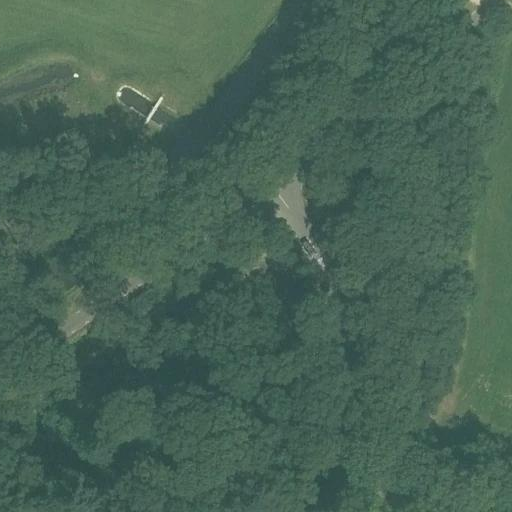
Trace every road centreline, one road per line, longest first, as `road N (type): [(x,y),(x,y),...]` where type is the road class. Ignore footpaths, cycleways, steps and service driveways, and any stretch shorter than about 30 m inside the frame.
road 1 (tertiary): [(0,376),(273,176)]
road 2 (tertiary): [(351,477),(359,398),(353,323),(273,176)]
road 3 (tertiary): [(273,176),(443,0)]
road 4 (unclassified): [(511,510),(351,477)]
